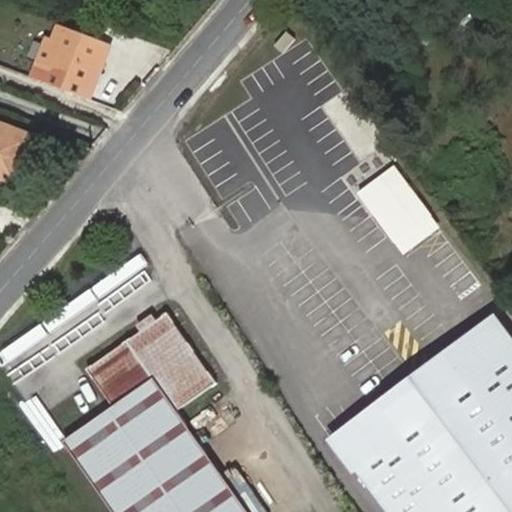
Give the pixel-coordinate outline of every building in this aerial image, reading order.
[(287,22),(274,39),(283,45),(296,29),(287,22)] [(112,44),(59,24),(54,39),(47,36),(37,63),(50,68),(49,71),(95,88),(112,44)] [(37,133),(0,118),(0,171),(22,179),(37,133)] [(391,166),(355,194),(393,243),(429,215),(391,166)] [(65,427),(123,511),(251,511),(178,409),(220,378),(170,308),(92,364),(112,394),(65,427)] [(390,511),(511,511),(511,342),(495,319),(335,439),(390,511)]
